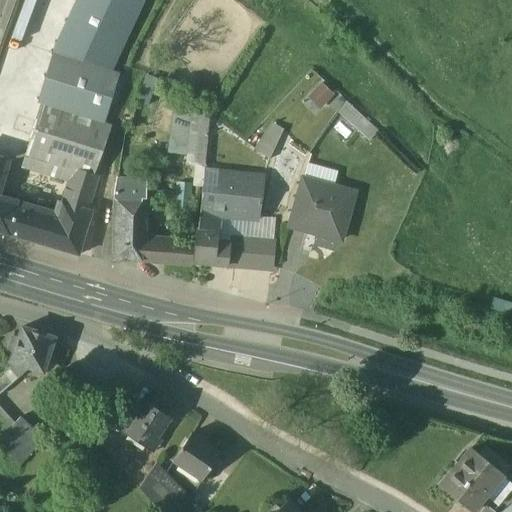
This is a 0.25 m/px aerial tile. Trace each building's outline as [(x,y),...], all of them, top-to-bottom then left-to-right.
[(75,0),(52,52),(109,69),(141,0),(75,0)] [(109,69),(52,52),(37,102),(42,103),(104,124),(120,73),(109,69)] [(307,93),(317,107),(334,96),(324,81),(307,93)] [(332,105),(368,138),(377,128),(340,96),(332,105)] [(104,124),(42,103),(25,153),(55,162),(93,174),(111,126),(104,124)] [(272,123),(254,149),(269,159),(282,129),(272,123)] [(0,178),(6,158),(0,156),(0,231),(9,234),(18,206),(0,200),(0,178)] [(93,174),(55,162),(51,176),(69,181),(62,202),(86,211),(97,175),(93,174)] [(262,177),(203,170),(198,229),(196,229),(192,263),(226,267),(229,244),(215,243),(218,217),(242,219),(257,221),(257,218),(262,177)] [(354,192),(303,178),(289,226),(340,240),(354,192)] [(138,184),(131,184),(131,199),(141,199),(141,200),(146,200),(146,184),(138,184)] [(126,199),(113,199),(113,227),(141,228),(141,200),(141,199),(131,199),(126,199)] [(86,211),(62,202),(57,217),(18,206),(9,234),(77,255),(90,212),(86,211)] [(242,219),(218,217),(215,243),(229,244),(234,245),(235,240),(240,240),(242,219)] [(275,220),(257,218),(257,221),(242,219),(240,240),(272,244),(275,220)] [(141,228),(113,227),(111,258),(139,259),(140,242),(141,228)] [(240,240),(235,240),(234,245),(231,267),(268,271),(272,244),(240,240)] [(160,243),(140,242),(139,259),(159,261),(160,243)] [(194,245),(160,243),(159,261),(191,264),(194,245)] [(55,337),(23,327),(19,339),(15,350),(12,361),(15,363),(31,368),(43,372),(55,337)] [(19,339),(13,337),(9,348),(15,350),(19,339)] [(15,363),(0,374),(0,385),(6,392),(31,368),(15,363)] [(63,370),(56,388),(67,393),(74,374),(63,370)] [(169,418),(145,402),(137,413),(123,433),(146,451),(169,418)] [(128,406),(113,425),(123,433),(137,413),(128,406)] [(8,415),(1,421),(10,432),(16,424),(8,415)] [(44,438),(21,418),(16,424),(10,432),(34,450),(44,438)] [(34,450),(10,432),(0,443),(0,445),(20,467),(34,450)] [(192,434),(173,463),(201,482),(219,455),(206,447),(208,445),(192,434)] [(503,476),(471,450),(440,488),(469,511),(473,511),(486,497),(502,477),(503,476)] [(200,511),(156,464),(138,489),(159,511),(200,511)] [(511,488),(511,484),(502,477),(486,497),(497,507),(511,488)] [(296,511),(287,501),(274,511),(296,511)]
